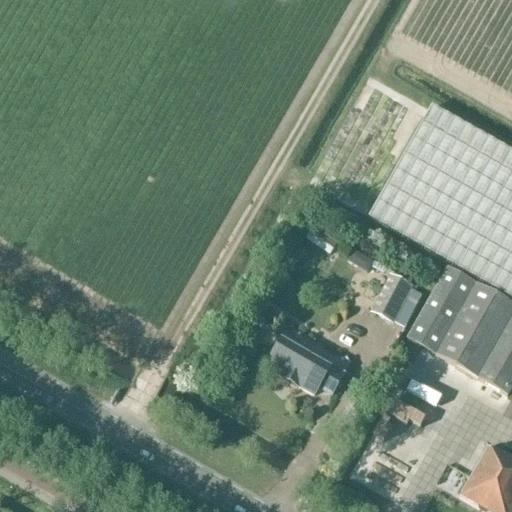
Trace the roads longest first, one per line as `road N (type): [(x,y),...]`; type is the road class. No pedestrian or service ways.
road 1 (track): [(374,0),(120,435)]
road 2 (tertiary): [(251,511),(0,366)]
